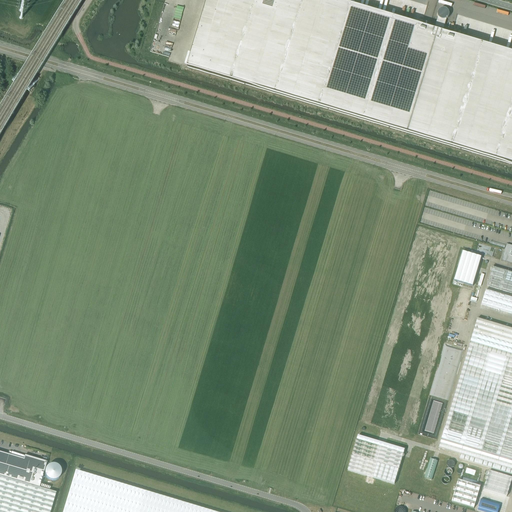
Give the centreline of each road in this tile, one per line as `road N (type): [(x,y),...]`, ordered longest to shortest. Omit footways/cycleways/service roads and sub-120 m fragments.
road 1 (tertiary): [(0,51),(511,203)]
road 2 (tertiary): [(511,195),(0,43)]
road 3 (unclassified): [(307,511),(0,416)]
